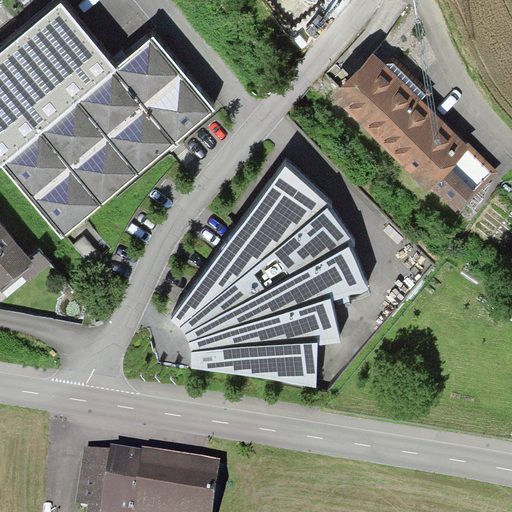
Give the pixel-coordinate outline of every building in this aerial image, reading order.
[(61,3),(0,53),(0,167),(1,168),(2,167),(62,238),(215,110),(154,37),(116,69),(61,3)] [(497,173),(422,100),(385,65),(373,53),(331,95),(428,189),(430,187),(458,213),(497,173)] [(394,63),(385,65),(422,100),(426,96),(394,63)] [(334,208),(287,166),(171,320),(174,322),(176,323),(177,325),(182,330),(184,332),(186,335),(189,339),(190,343),(191,346),(192,351),(192,355),(192,361),(192,368),(317,385),(318,345),(341,342),(333,301),(370,288),(351,248),(356,246),(330,210),(334,208)] [(0,223),(0,291),(2,293),(22,276),(28,283),(51,264),(39,251),(30,259),(0,223)] [(110,450),(84,446),(76,502),(88,503),(86,511),(213,511),(221,458),(142,446),(142,448),(111,444),(110,450)]
